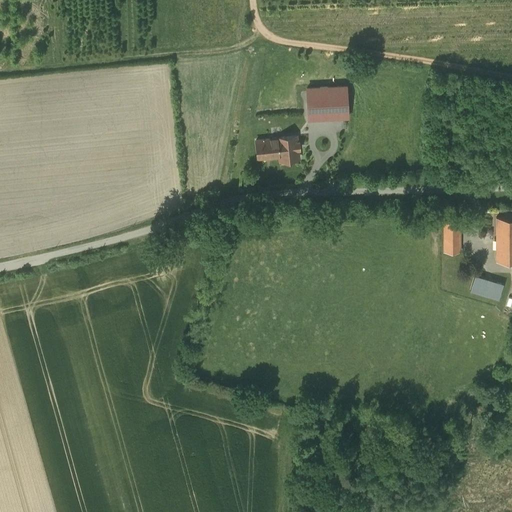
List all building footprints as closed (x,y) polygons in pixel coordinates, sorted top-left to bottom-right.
[(346,86),(306,88),(308,118),(348,116),(346,86)] [(297,136),(256,140),(258,158),(279,156),(279,158),(299,156),(298,150),(299,149),(298,142),(297,142),(297,136)] [(511,217),(496,217),(496,261),(511,260),(511,217)] [(460,221),(444,221),(444,252),(460,252),(460,221)] [(503,284),(475,275),(470,290),(499,299),(503,284)]
